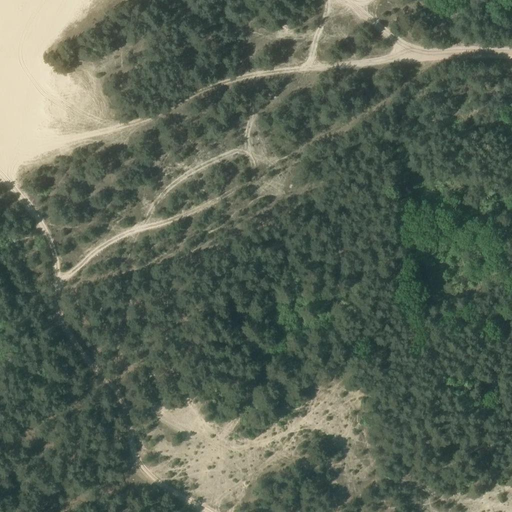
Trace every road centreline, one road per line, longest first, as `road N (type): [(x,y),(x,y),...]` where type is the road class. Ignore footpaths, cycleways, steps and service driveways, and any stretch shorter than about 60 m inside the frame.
road 1 (track): [(511,50),(256,74),(0,167)]
road 2 (track): [(437,52),(391,91),(210,202),(93,252),(57,285)]
road 3 (track): [(216,511),(147,471),(130,448),(123,396),(69,339),(58,312),(53,250),(3,167)]
road 4 (track): [(46,0),(0,127)]
